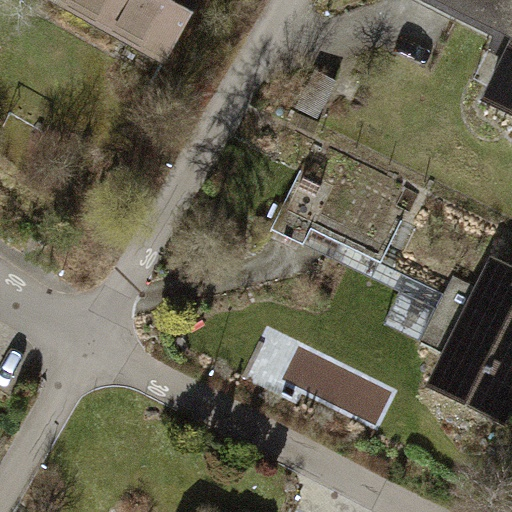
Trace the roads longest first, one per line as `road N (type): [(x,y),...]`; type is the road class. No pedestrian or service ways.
road 1 (residential): [(112,344),(299,0)]
road 2 (residential): [(414,511),(112,344)]
road 3 (residential): [(5,511),(112,344)]
road 4 (residential): [(112,344),(0,274)]
